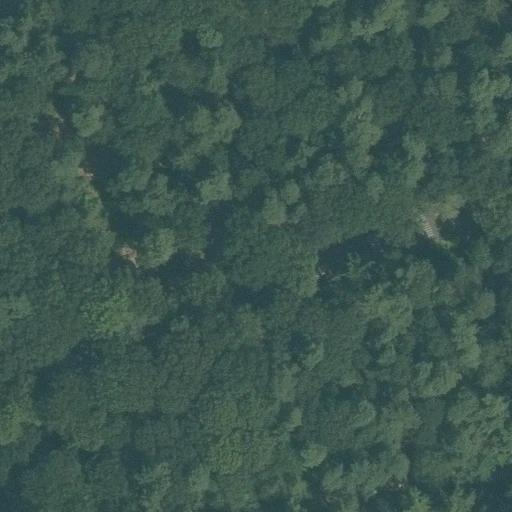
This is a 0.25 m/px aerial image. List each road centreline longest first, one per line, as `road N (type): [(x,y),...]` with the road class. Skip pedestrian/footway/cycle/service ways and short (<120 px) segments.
road 1 (tertiary): [(0,389),(511,191)]
road 2 (track): [(295,511),(404,486),(511,474)]
